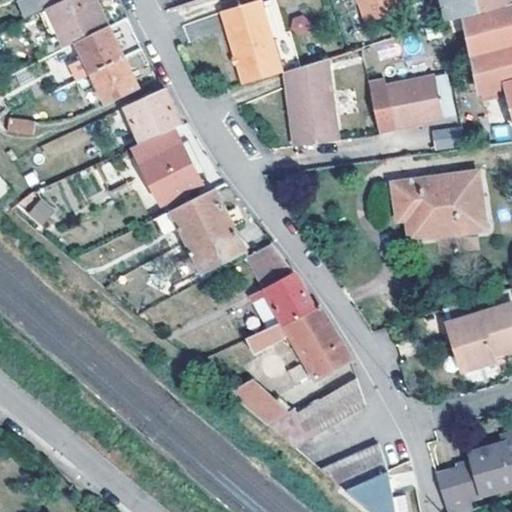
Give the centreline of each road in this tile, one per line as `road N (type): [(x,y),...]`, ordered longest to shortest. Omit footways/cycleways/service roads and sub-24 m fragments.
road 1 (residential): [(143,0),(246,185),(403,410),(430,511)]
road 2 (residential): [(148,511),(0,393)]
